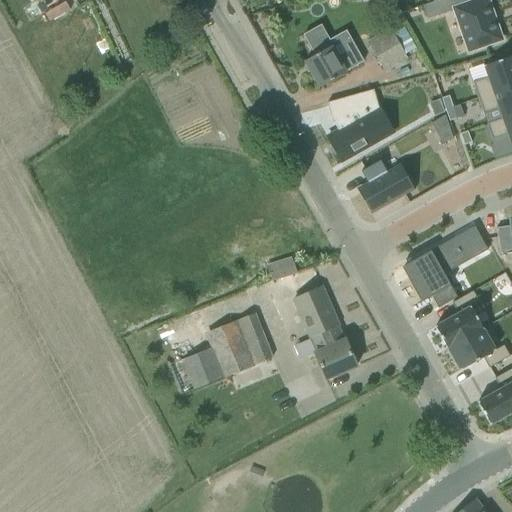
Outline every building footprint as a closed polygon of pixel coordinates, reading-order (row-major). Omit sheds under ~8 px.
[(448,13),(443,0),(442,0),(422,7),(427,20),(448,13)] [(474,0),(470,2),(459,5),(452,8),(468,54),(504,42),(489,0),(474,0)] [(384,72),(407,59),(396,40),(392,31),(368,44),(384,72)] [(330,48),(305,62),(320,88),(346,74),(345,73),(364,62),(346,32),(327,43),(330,48)] [(488,77),(472,83),(478,99),(511,86),(511,56),(484,66),(488,77)] [(511,86),(478,99),(483,114),(499,109),(502,118),(486,124),(487,125),(511,115),(511,86)] [(379,110),(379,109),(374,91),(327,104),(333,124),(336,124),(340,131),(327,138),(341,163),(379,141),(366,117),(379,110)] [(441,98),(445,110),(453,107),(449,96),(441,98)] [(440,100),(429,104),(434,117),(444,113),(440,100)] [(457,118),(453,107),(445,110),(449,121),(457,118)] [(431,123),(441,141),(453,134),(447,115),(431,123)] [(511,115),(487,125),(492,140),(508,135),(511,146),(511,115)] [(464,146),(472,143),(468,132),(460,134),(464,146)] [(391,170),(384,159),(361,172),(367,183),(356,189),(371,215),(423,186),(408,160),(391,170)] [(511,226),(497,228),(500,252),(511,250),(511,220),(511,221),(511,226)] [(401,268),(421,303),(431,297),(438,309),(457,299),(440,269),(462,256),(465,263),(487,251),(474,227),(401,268)] [(282,263),(286,277),(295,274),(291,260),(282,263)] [(322,287),(292,300),(309,340),(295,346),(301,360),(315,354),(326,380),(357,367),(346,341),(345,341),(339,326),(340,326),(339,325),(322,287)] [(458,315),(435,328),(447,350),(483,330),(470,308),(479,303),(473,292),(452,304),(458,315)] [(243,335),(200,353),(182,361),(194,391),(272,359),(254,315),(238,321),(243,335)] [(483,330),(447,350),(459,372),(482,359),(488,369),(509,357),(503,347),(495,351),(483,330)] [(500,390),(477,403),(490,426),(511,413),(511,369),(494,380),(500,390)] [(247,479),(259,484),(264,472),(251,467),(247,479)] [(483,511),(474,500),(459,511),(483,511)]
